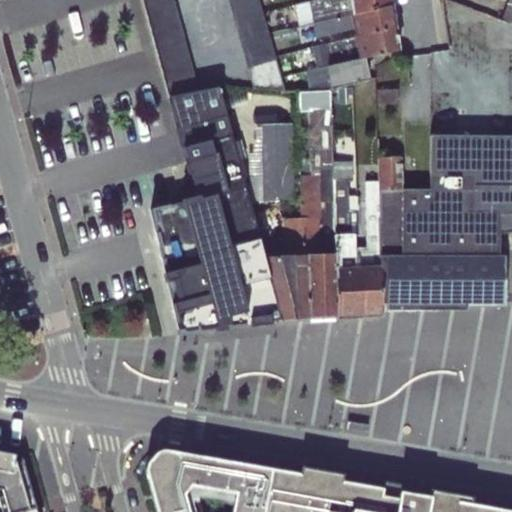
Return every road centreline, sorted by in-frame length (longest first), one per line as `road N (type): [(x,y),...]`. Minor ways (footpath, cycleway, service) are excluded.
road 1 (secondary): [(111,414),(511,479)]
road 2 (residential): [(65,406),(68,374),(0,126)]
